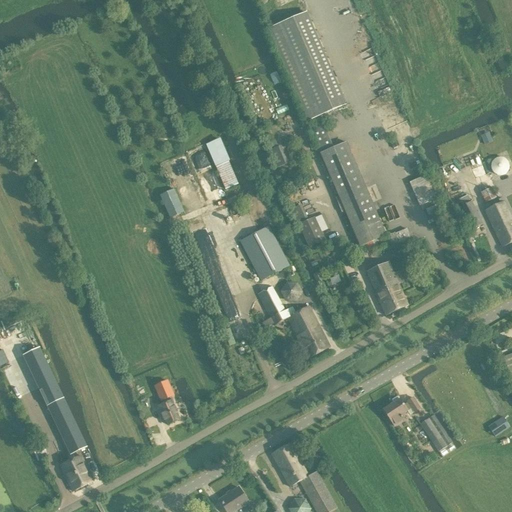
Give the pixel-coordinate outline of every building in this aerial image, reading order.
[(307,126),(345,109),(306,19),(268,36),(307,126)] [(311,135),(360,248),(366,246),(372,243),(386,237),(346,146),(333,151),(324,130),(311,135)] [(491,166),(491,167),(491,168),(491,169),(491,170),(492,171),(493,172),(493,173),(494,173),(494,174),(495,174),(495,175),(496,175),(497,175),(498,175),(498,176),(499,176),(500,176),(501,176),(502,176),(502,175),(503,175),(504,175),(505,175),(505,174),(506,174),(506,173),(507,173),(507,172),(508,171),(508,170),(509,170),(509,169),(509,168),(509,167),(509,166),(509,165),(509,164),(508,163),(508,162),(507,161),(506,160),(505,159),(504,158),(503,158),(502,158),(501,158),(500,158),(499,158),(498,158),(497,158),(496,158),(495,159),(494,160),(493,161),(492,162),(492,163),(491,164),(491,165),(491,166)] [(217,168),(229,191),(243,183),(231,160),(217,168)] [(467,195),(458,200),(461,206),(458,208),(460,212),(469,231),(482,224),(472,202),(470,202),(467,195)] [(502,248),(511,242),(511,219),(504,202),(485,211),(502,248)] [(406,217),(393,222),(402,244),(416,238),(406,217)] [(325,239),(314,218),(299,226),(309,247),(325,239)] [(240,242),(261,281),(289,265),(268,226),(240,242)] [(372,243),(366,246),(369,253),(376,250),(372,243)] [(339,244),(324,251),(326,256),(341,249),(339,244)] [(386,316),(408,306),(399,285),(407,281),(402,270),(394,274),(389,263),(367,273),(386,316)] [(315,274),(314,275),(318,282),(319,282),(323,280),(320,272),(315,274)] [(308,359),(309,359),(329,348),(308,307),(295,314),(292,309),(290,308),(285,311),(272,286),(258,294),(274,326),(287,319),(308,359)] [(40,348),(23,356),(33,376),(40,390),(70,455),(86,448),(87,447),(56,383),(40,348)] [(511,353),(503,357),(511,377),(511,380),(511,353)] [(167,381),(155,387),(161,401),(164,400),(165,404),(172,401),(170,397),(174,396),(167,381)] [(414,413),(420,409),(413,398),(407,402),(408,403),(404,406),(399,399),(383,409),(394,426),(404,420),(401,415),(411,408),(414,413)] [(180,420),(172,401),(158,407),(161,414),(162,413),(167,425),(180,420)] [(511,425),(511,422),(505,410),(491,418),(499,433),(511,425)] [(433,416),(422,423),(427,430),(431,428),(437,437),(433,439),(443,455),(454,448),(433,416)] [(492,423),(487,427),(495,437),(499,434),(492,423)] [(316,511),(330,511),(338,508),(317,472),(311,475),(310,473),(307,475),(291,444),(272,455),(290,487),(300,482),(316,511)] [(73,492),(93,482),(81,456),(61,466),(73,492)] [(227,511),(234,511),(249,503),(239,488),(220,500),(227,511)] [(309,511),(312,509),(306,499),(295,499),(289,509),(290,511),(309,511)]
